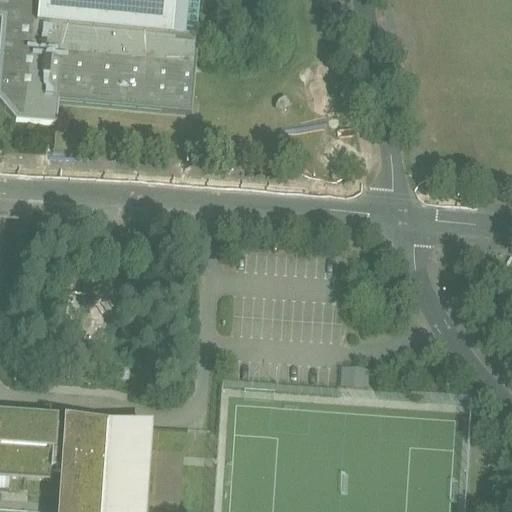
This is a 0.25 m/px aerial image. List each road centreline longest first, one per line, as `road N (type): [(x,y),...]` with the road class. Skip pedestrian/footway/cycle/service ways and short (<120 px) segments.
road 1 (residential): [(0,186),(409,218)]
road 2 (residential): [(409,218),(367,0)]
road 3 (residential): [(409,218),(442,321),(511,397)]
